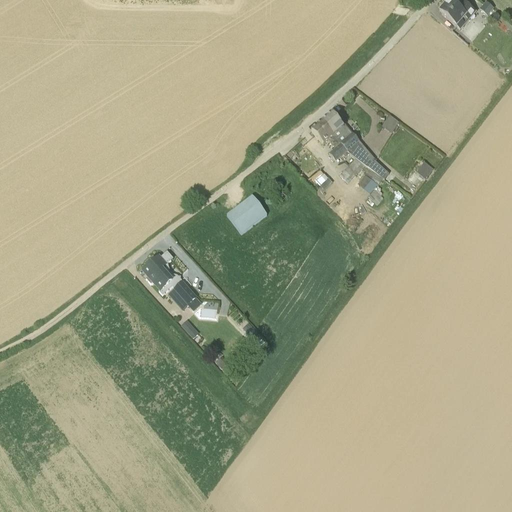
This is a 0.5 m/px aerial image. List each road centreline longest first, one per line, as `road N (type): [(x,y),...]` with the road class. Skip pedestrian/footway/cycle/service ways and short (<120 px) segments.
road 1 (unclassified): [(123,266),(296,134),(429,0)]
road 2 (track): [(0,352),(123,266)]
